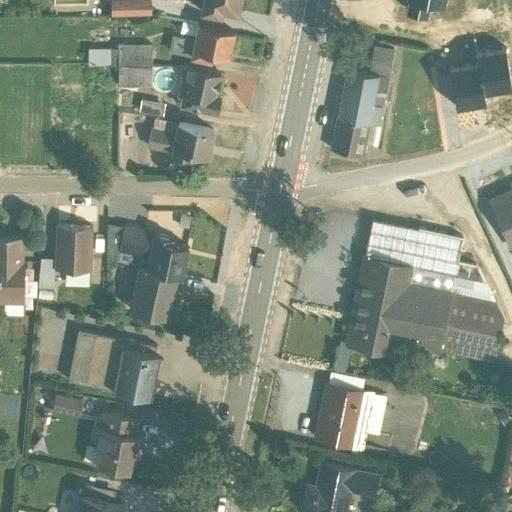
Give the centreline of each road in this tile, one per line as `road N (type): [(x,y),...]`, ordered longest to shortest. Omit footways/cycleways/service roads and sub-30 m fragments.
road 1 (primary): [(212,511),(280,188)]
road 2 (unclassified): [(280,188),(0,185)]
road 3 (residential): [(511,132),(432,163),(280,188)]
road 4 (primary): [(280,188),(319,0)]
